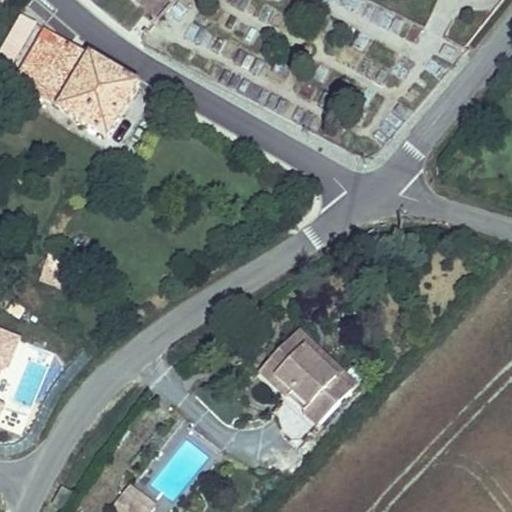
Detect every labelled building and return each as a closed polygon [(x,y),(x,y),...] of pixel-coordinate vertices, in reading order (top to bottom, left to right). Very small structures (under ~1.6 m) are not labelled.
[(168,0),(126,0),(148,21),(168,0)] [(418,41),(422,28),(384,15),(380,28),(418,41)] [(38,27),(20,17),(0,49),(0,72),(9,78),(38,27)] [(42,29),(12,79),(39,100),(71,47),(42,29)] [(107,141),(140,85),(71,47),(39,100),(107,141)] [(56,288),(65,262),(43,254),(33,279),(56,288)] [(277,361),(264,373),(284,391),(291,384),(318,409),(343,381),(328,368),(299,343),(307,334),(293,321),(265,351),(277,361)] [(9,370),(21,340),(0,331),(0,376),(3,369),(9,370)] [(336,359),(307,334),(299,343),(328,368),(336,359)] [(277,361),(265,351),(253,364),(264,373),(277,361)] [(284,391),(312,416),(318,409),(291,384),(284,391)] [(108,497),(128,511),(136,511),(143,504),(119,485),(108,497)]
